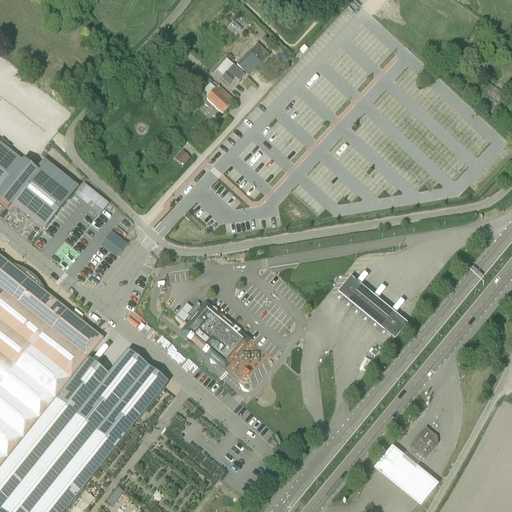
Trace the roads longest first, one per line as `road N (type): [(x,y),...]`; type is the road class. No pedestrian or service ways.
road 1 (residential): [(185,0),(69,141),(75,159),(170,248),(215,251),(473,208),(511,182)]
road 2 (secondary): [(511,232),(281,511)]
road 3 (secondary): [(310,511),(511,268)]
road 4 (unclassified): [(425,511),(511,363)]
